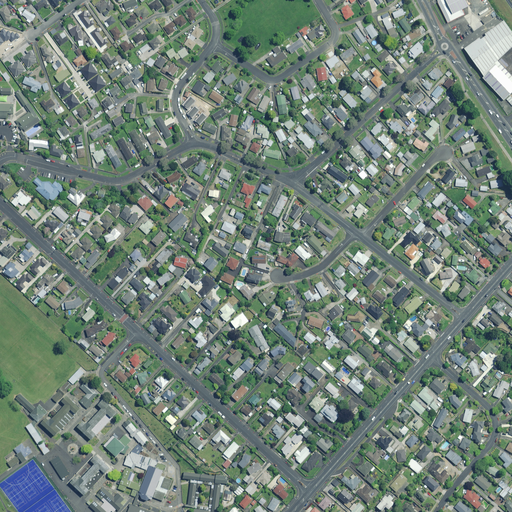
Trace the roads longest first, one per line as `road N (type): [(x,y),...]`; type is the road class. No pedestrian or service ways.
road 1 (residential): [(311,491),(138,332)]
road 2 (residential): [(193,143),(118,180),(21,157),(0,160)]
road 3 (residential): [(436,511),(490,444),(495,422),(430,356)]
road 4 (residential): [(293,184),(439,50)]
road 5 (residential): [(138,332),(0,203)]
road 6 (residential): [(213,43),(277,78),(334,39),(318,0)]
road 7 (secondary): [(311,491),(430,356)]
road 8 (residential): [(464,317),(361,237)]
